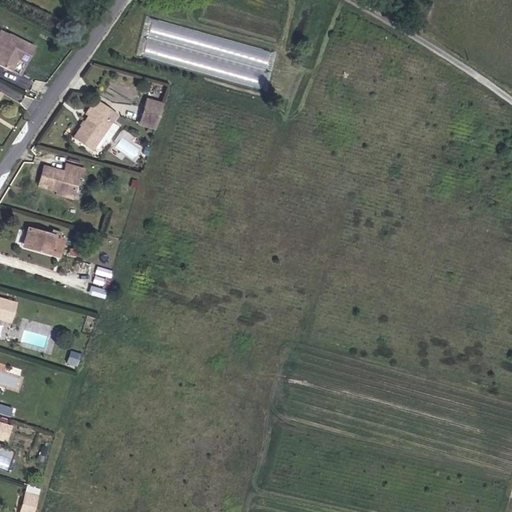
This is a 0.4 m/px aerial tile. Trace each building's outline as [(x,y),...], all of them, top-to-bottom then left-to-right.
[(18,62),(29,44),(0,27),(0,65),(4,68),(11,57),(18,62)] [(188,68),(262,86),(267,62),(270,63),(273,50),(192,30),(190,36),(199,38),(195,54),(191,53),(188,68)] [(150,101),(141,126),(154,130),(163,107),(163,106),(150,101)] [(91,152),(116,117),(95,102),(85,118),(88,120),(74,141),(91,152)] [(49,166),(42,186),(76,199),(83,179),(87,180),(90,172),(72,166),(70,173),(49,166)] [(40,247),(39,252),(60,259),(66,240),(30,228),(26,242),(40,247)] [(24,247),(39,252),(40,247),(26,242),(24,247)] [(101,300),(107,286),(91,280),(86,295),(101,300)] [(0,319),(7,322),(13,304),(0,299),(0,319)] [(13,432),(7,430),(2,444),(7,446),(13,432)] [(36,511),(40,501),(27,498),(22,511),(36,511)]
